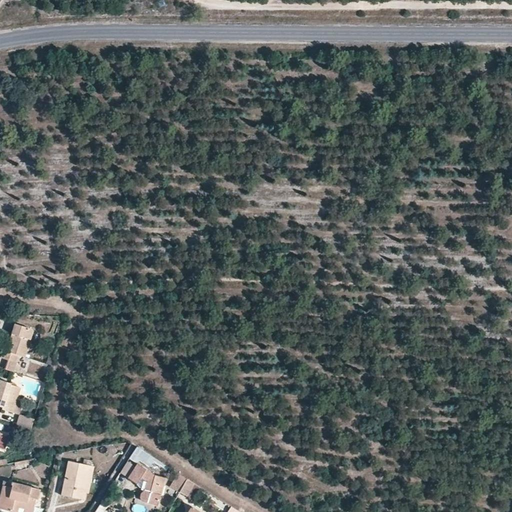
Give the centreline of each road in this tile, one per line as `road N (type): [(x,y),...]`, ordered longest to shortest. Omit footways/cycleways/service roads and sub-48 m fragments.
road 1 (tertiary): [(511,34),(155,30),(0,40)]
road 2 (unclassified): [(511,6),(228,7),(196,0)]
